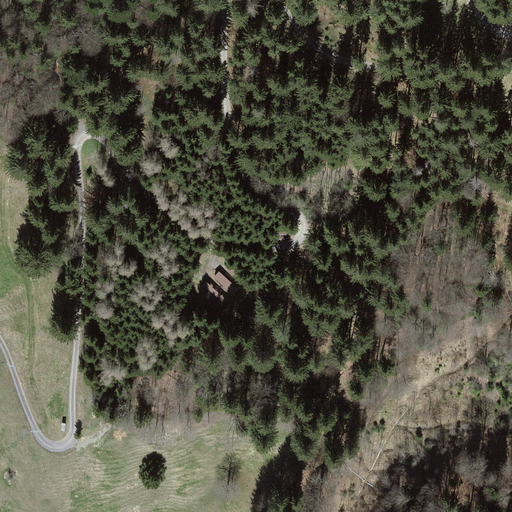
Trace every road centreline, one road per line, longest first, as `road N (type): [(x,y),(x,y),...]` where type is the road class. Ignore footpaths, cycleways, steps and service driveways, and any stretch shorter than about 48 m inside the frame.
road 1 (track): [(0,343),(27,421),(49,445),(72,441),(81,147),(91,130),(156,209),(214,237),(282,245),(304,236),(303,218),(239,169),(221,85),(224,0)]
road 2 (track): [(276,0),(289,30),(348,65),(482,77),(511,66)]
